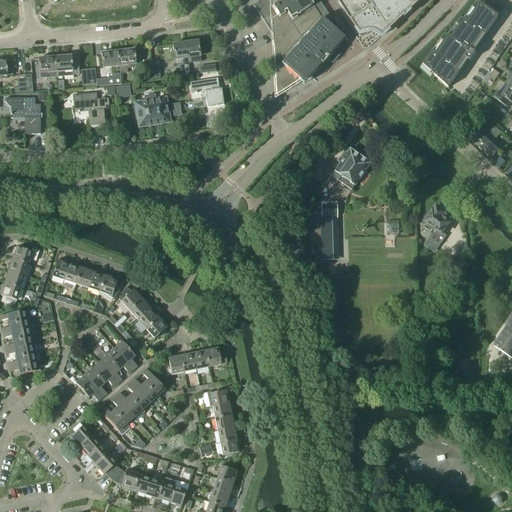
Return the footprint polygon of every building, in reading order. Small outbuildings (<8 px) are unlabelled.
[(272,35),(275,97),(299,81),(303,85),(317,70),(315,69),(319,65),(320,66),(330,55),(334,58),(337,55),(339,49),(340,44),(344,40),(336,33),(315,0),(262,0),(253,6),(272,35)] [(407,12),(411,8),(419,0),(335,0),(358,35),(362,33),(367,32),(372,32),(376,34),(379,37),(402,16),(402,15),(407,11),(407,12)] [(433,52),(423,65),(433,72),(432,73),(435,76),(449,88),(459,73),(457,71),(466,58),(470,61),(476,53),(471,50),(482,34),(485,36),(499,16),(480,3),(467,21),(464,19),(452,37),(449,35),(436,53),(433,51),(433,52)] [(198,41),(184,43),(187,64),(188,64),(200,63),(199,57),(198,41)] [(183,65),(187,64),(184,43),(172,45),(174,60),(182,59),(183,65)] [(116,52),(118,66),(119,66),(120,74),(120,73),(127,72),(126,68),(135,67),(135,64),(134,50),(116,52)] [(102,68),(118,66),(116,52),(101,54),(102,68)] [(71,62),(71,56),(54,58),(56,78),(73,76),(72,76),(79,75),(77,62),(71,62)] [(40,79),(56,78),(54,58),(38,59),(39,75),(39,74),(40,79)] [(6,61),(0,61),(0,79),(6,79),(6,77),(7,77),(7,76),(12,76),(11,69),(6,69),(6,61)] [(153,79),(159,78),(158,63),(151,63),(153,79)] [(152,81),(151,73),(150,64),(144,64),(146,82),(152,81)] [(199,73),(215,71),(214,65),(199,67),(199,73)] [(82,88),(89,88),(96,87),(94,69),(80,71),(82,88)] [(31,75),(23,76),(24,84),(25,94),(32,93),(31,75)] [(25,94),(24,84),(23,76),(17,76),(18,94),(25,94)] [(218,90),(218,84),(217,79),(189,84),(190,95),(204,93),(207,108),(223,105),(221,89),(218,90)] [(511,103),(511,88),(505,83),(498,94),(511,103)] [(106,88),(106,97),(114,96),(114,87),(106,88)] [(87,112),(89,127),(104,126),(103,106),(108,106),(108,99),(96,100),(95,94),(72,96),(73,96),(73,102),(74,113),(77,113),(77,114),(79,113),(87,112)] [(155,101),(154,96),(144,97),(145,103),(135,104),(136,112),(135,112),(136,120),(138,119),(139,127),(149,125),(149,124),(158,123),(158,124),(168,122),(165,99),(155,101)] [(34,106),(34,100),(4,99),(4,103),(10,108),(10,119),(24,119),(24,135),(40,135),(40,106),(34,106)] [(478,146),(494,127),(491,124),(484,131),(481,128),(470,139),(478,146)] [(496,137),(500,132),(494,127),(478,146),(484,152),(495,140),(494,139),(496,136),(496,137)] [(320,147),(327,143),(324,137),(317,142),(320,147)] [(495,140),(484,152),(491,158),(502,146),(495,140)] [(370,164),(349,149),(348,151),(343,159),(340,158),(337,162),(339,164),(330,176),(337,181),(339,178),(344,181),(341,184),(351,191),(359,179),(361,180),(366,172),(365,171),(369,165),(370,164)] [(500,157),(494,164),(499,168),(505,161),(500,157)] [(336,217),(336,206),(321,206),(321,222),(336,221),(335,217),(336,217)] [(446,216),(448,214),(436,206),(430,214),(428,213),(422,221),(433,229),(430,233),(432,235),(429,240),(438,246),(446,236),(442,234),(451,222),(449,221),(451,219),(446,216)] [(324,241),(336,240),(336,226),(324,227),(324,241)] [(31,253),(16,248),(12,260),(27,265),(29,260),(35,262),(38,253),(32,251),(31,253)] [(430,256),(430,255),(424,256),(424,268),(420,268),(421,279),(425,279),(429,278),(432,278),(430,256)] [(23,277),(27,265),(12,260),(8,272),(23,277)] [(64,281),(69,266),(56,262),(51,277),(64,281)] [(75,285),(81,269),(69,266),(64,281),(75,285)] [(87,289),(92,273),(81,269),(75,285),(87,289)] [(19,289),(23,277),(8,272),(4,284),(19,289)] [(99,293),(104,277),(92,273),(87,289),(99,293)] [(104,277),(99,293),(105,294),(113,300),(122,286),(116,282),(116,281),(104,277)] [(0,302),(14,307),(19,289),(4,284),(0,295),(0,296),(2,297),(0,302)] [(129,311),(141,300),(132,291),(131,292),(125,288),(118,299),(129,311)] [(137,321),(149,310),(141,300),(129,311),(137,321)] [(146,330),(158,319),(149,310),(137,321),(146,330)] [(8,324),(28,320),(28,318),(25,319),(23,312),(0,316),(0,321),(7,320),(8,324)] [(113,326),(116,323),(111,317),(107,320),(113,326)] [(511,359),(511,358),(511,317),(493,346),(511,359)] [(158,319),(146,330),(154,339),(166,329),(158,319)] [(0,330),(1,334),(27,329),(25,322),(29,321),(28,320),(8,324),(9,328),(0,329),(0,330)] [(121,335),(125,332),(119,326),(116,329),(121,335)] [(12,341),(32,337),(32,335),(28,336),(27,329),(1,334),(2,339),(11,337),(12,341)] [(129,345),(130,344),(133,341),(127,335),(124,338),(129,345)] [(5,351),(31,346),(29,339),(32,338),(32,337),(12,341),(12,345),(4,347),(5,351)] [(136,367),(134,365),(130,360),(134,357),(120,341),(118,342),(120,344),(114,350),(133,371),(136,367)] [(138,354),(141,351),(136,345),(133,348),(138,354)] [(15,358),(35,354),(35,352),(32,353),(31,346),(5,351),(6,356),(14,354),(15,358)] [(205,352),(208,368),(226,364),(223,353),(218,354),(217,349),(205,352)] [(128,375),(133,371),(114,350),(107,356),(105,354),(104,355),(119,371),(122,368),(128,375)] [(195,370),(208,368),(205,352),(192,354),(195,370)] [(8,369),(34,363),(33,356),(36,355),(35,354),(15,358),(16,362),(7,364),(8,369)] [(183,373),(195,370),(192,354),(180,357),(183,373)] [(115,374),(119,371),(104,355),(103,356),(105,358),(98,364),(117,385),(121,381),(115,374)] [(171,375),(183,373),(180,357),(168,359),(171,375)] [(9,373),(12,372),(18,371),(19,375),(39,371),(39,369),(36,370),(34,363),(8,369),(9,373)] [(113,388),(117,385),(98,364),(92,370),(90,368),(89,369),(104,385),(107,381),(113,388)] [(100,388),(104,385),(89,369),(88,370),(90,372),(83,378),(102,398),(106,395),(100,388)] [(144,384),(159,400),(160,399),(158,397),(164,391),(146,370),(141,374),(147,380),(144,384)] [(470,372),(459,372),(460,385),(471,385),(470,372)] [(98,402),(102,398),(83,378),(77,383),(75,381),(73,382),(88,399),(92,395),(98,402)] [(140,387),(136,382),(134,380),(130,384),(149,405),(155,399),(158,401),(159,400),(144,384),(140,387)] [(142,410),(149,405),(130,384),(126,387),(132,394),(129,397),(143,414),(144,413),(142,410)] [(206,409),(228,404),(226,392),(209,395),(209,393),(203,394),(206,409)] [(125,401),(121,396),(119,394),(115,398),(133,418),(140,412),(142,415),(143,414),(129,397),(125,401)] [(127,424),(133,418),(115,398),(111,401),(117,408),(113,411),(128,428),(129,427),(127,424)] [(214,419),(231,416),(228,404),(206,409),(212,407),(214,419)] [(104,408),(99,411),(118,432),(121,436),(129,429),(128,428),(113,411),(109,414),(105,410),(104,408)] [(97,424),(100,421),(95,415),(91,418),(97,424)] [(217,432),(233,428),(231,416),(214,419),(217,432)] [(105,434),(109,431),(103,424),(100,428),(105,434)] [(78,448),(90,437),(81,427),(69,438),(78,448)] [(219,444),(236,441),(233,428),(217,432),(219,444)] [(114,443),(117,440),(112,434),(108,437),(114,443)] [(86,457),(98,446),(90,437),(78,448),(86,457)] [(140,441),(133,447),(140,450),(144,446),(140,441)] [(236,441),(219,444),(222,456),(238,453),(236,441)] [(122,452),(126,449),(120,443),(117,446),(122,452)] [(95,466),(107,455),(98,446),(86,457),(95,466)] [(111,482),(119,470),(114,466),(115,465),(107,455),(95,466),(103,476),(105,474),(111,482)] [(221,464),(220,467),(216,479),(232,485),(236,472),(234,472),(234,464),(221,464)] [(133,492),(138,476),(125,472),(125,474),(119,470),(111,482),(121,485),(120,487),(133,492)] [(145,495),(150,480),(138,476),(133,492),(145,495)] [(228,496),(232,485),(216,479),(212,491),(228,496)] [(156,499),(161,484),(150,480),(145,495),(156,499)] [(173,488),(168,503),(180,507),(187,486),(175,482),(173,488)] [(168,503),(173,488),(161,484),(156,499),(168,503)] [(224,508),(228,496),(212,491),(208,503),(224,508)] [(222,511),(224,508),(208,503),(205,511),(222,511)]
